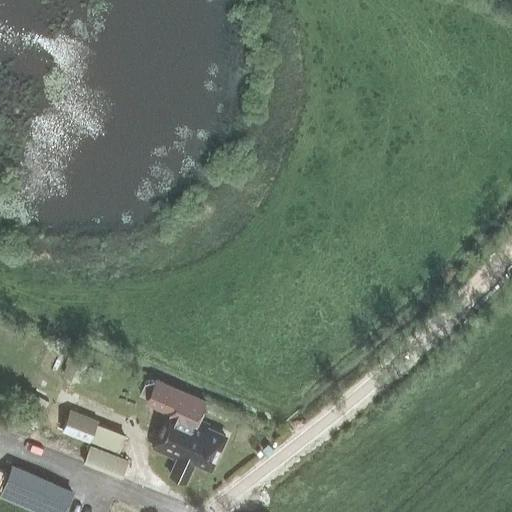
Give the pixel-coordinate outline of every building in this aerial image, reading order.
[(64,376),(77,381),(85,362),(72,357),(64,376)] [(99,381),(103,371),(89,365),(85,375),(99,381)] [(205,428),(207,424),(197,420),(205,402),(156,379),(147,398),(170,408),(152,447),(177,459),(170,476),(185,482),(193,462),(210,469),(225,436),(205,428)] [(61,429),(89,441),(97,421),(69,410),(61,429)] [(127,462),(89,447),(83,463),(121,477),(127,462)] [(0,495),(38,511),(63,511),(72,493),(10,467),(0,490),(0,495)]
